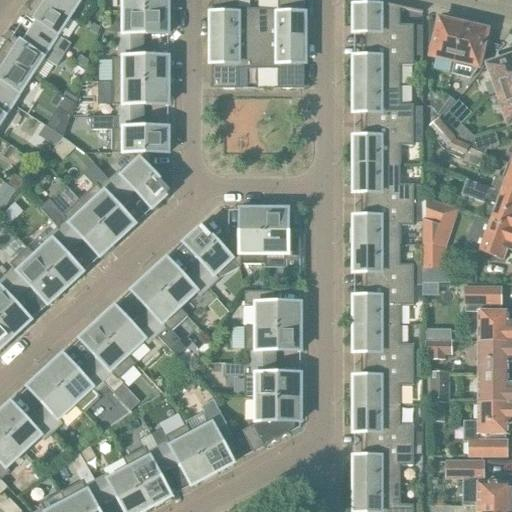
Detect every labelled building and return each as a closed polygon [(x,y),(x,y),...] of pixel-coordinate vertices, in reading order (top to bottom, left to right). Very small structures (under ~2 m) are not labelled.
[(70,18),(41,0),(33,0),(27,10),(30,12),(26,18),(36,24),(30,34),(51,48),(64,56),(71,45),(58,36),(70,18)] [(41,0),(70,18),(81,0),(41,0)] [(124,0),(124,12),(168,12),(168,0),(124,0)] [(211,0),(212,14),(211,14),(211,40),(258,40),(258,5),(238,5),(237,0),(211,0)] [(277,0),(278,5),(258,5),(258,40),(305,40),(305,14),(304,14),(304,0),(277,0)] [(354,33),(366,33),(366,46),(413,45),(413,25),(400,24),(400,8),(402,9),(403,8),(369,0),(350,0),(351,26),(354,26),(354,33)] [(124,34),(118,34),(118,47),(143,47),(143,36),(168,35),(168,12),(124,12),(124,34)] [(455,62),(463,26),(439,20),(431,56),(455,62)] [(98,36),(100,28),(94,24),(89,31),(97,36),(98,36)] [(413,25),(413,45),(423,45),(423,25),(413,25)] [(463,26),(455,62),(478,67),(484,43),(489,44),(492,33),(486,32),(487,31),(463,26)] [(30,34),(23,44),(13,37),(10,43),(7,41),(0,51),(0,56),(32,77),(43,59),(56,68),(64,56),(51,48),(30,34)] [(258,70),(258,40),(211,40),(211,65),(212,65),(212,90),(238,90),(238,70),(258,70)] [(305,65),(305,40),(258,40),(258,70),(278,70),(278,90),(304,90),(304,65),(305,65)] [(354,65),(351,65),(351,86),(400,85),(400,65),(413,65),(413,56),(413,45),(366,46),(366,58),(354,58),(354,65)] [(413,45),(413,56),(423,56),(423,45),(413,45)] [(118,59),(112,59),(112,83),(168,83),(168,59),(143,59),(143,47),(118,47),(118,59)] [(0,97),(13,106),(32,77),(0,56),(0,97)] [(86,71),(89,62),(88,61),(80,56),(76,63),(76,64),(86,71)] [(511,58),(489,66),(499,95),(511,90),(511,58)] [(112,106),(118,106),(118,118),(143,118),(143,106),(168,106),(168,83),(112,83),(112,106)] [(354,113),(365,113),(365,126),(413,125),(413,107),(413,105),(400,104),(400,85),(351,86),(351,106),(354,106),(354,113)] [(70,88),(64,97),(65,98),(75,105),(79,94),(70,88)] [(511,90),(499,95),(509,124),(511,123),(511,90)] [(443,103),(433,93),(431,93),(431,108),(436,113),(443,104),(443,103)] [(0,125),(13,106),(0,97),(0,125)] [(58,109),(46,128),(53,132),(63,139),(71,117),(75,105),(65,98),(58,109)] [(451,111),(443,103),(443,104),(436,113),(440,119),(443,122),(449,113),(451,111)] [(413,107),(413,125),(423,125),(423,107),(413,107)] [(449,113),(443,122),(453,133),(462,125),(449,113)] [(91,118),(91,131),(112,131),(112,154),(168,154),(168,130),(143,130),(143,118),(118,118),(91,118)] [(468,149),(471,141),(462,144),(453,133),(443,122),(440,119),(431,128),(444,142),(451,149),(466,155),(465,157),(478,161),(481,154),(468,149)] [(354,145),(351,145),(351,165),(400,165),(400,145),(413,146),(413,144),(413,125),(365,126),(365,138),(354,138),(354,145)] [(413,125),(413,144),(423,144),(423,125),(413,125)] [(462,125),(453,133),(462,144),(471,141),(476,139),(462,125)] [(53,132),(47,142),(56,148),(63,139),(53,132)] [(476,139),(471,141),(468,149),(481,154),(484,147),(498,142),(495,134),(476,139)] [(448,165),(439,156),(434,162),(442,170),(448,165)] [(123,177),(119,173),(110,181),(126,199),(135,191),(152,210),(167,196),(171,193),(161,182),(160,183),(140,161),(123,177)] [(511,165),(511,166),(511,165),(511,164),(509,163),(504,178),(498,176),(493,190),(478,185),(511,197),(511,165)] [(354,193),(365,193),(365,205),(413,205),(413,186),(413,185),(400,185),(400,165),(351,165),(351,186),(354,186),(354,193)] [(25,182),(15,176),(8,186),(16,191),(25,182)] [(97,184),(80,201),(117,242),(135,226),(118,207),(126,199),(110,181),(101,189),(97,184)] [(479,219),(487,222),(491,223),(511,230),(511,197),(476,184),(470,200),(484,205),(479,219)] [(6,185),(0,193),(0,208),(3,210),(16,191),(8,186),(6,185)] [(413,186),(413,205),(423,205),(423,186),(413,186)] [(424,221),(440,227),(445,213),(447,206),(424,198),(424,221)] [(74,247),(83,239),(100,258),(117,242),(100,223),(80,201),(62,217),(49,202),(40,210),(58,229),(74,247)] [(15,203),(1,216),(10,225),(23,213),(15,203)] [(354,224),(351,224),(351,245),(400,245),(400,226),(413,226),(413,223),(413,205),(365,205),(365,218),(354,217),(354,224)] [(413,205),(413,223),(423,223),(423,221),(423,220),(423,205),(413,205)] [(240,236),(228,236),(228,255),(240,268),(241,268),(241,265),(264,265),(264,211),(240,211),(240,236)] [(288,236),(288,211),(264,211),(264,265),(264,255),(287,255),(287,273),(299,273),(299,261),(300,261),(300,236),(288,236)] [(487,222),(479,219),(476,218),(465,247),(503,261),(507,250),(511,252),(511,230),(491,223),(487,222)] [(424,221),(423,221),(423,223),(423,266),(423,270),(423,273),(445,273),(445,244),(435,241),(440,227),(424,221)] [(184,244),(201,263),(193,271),(209,289),(219,280),(215,275),(232,260),(240,269),(240,268),(228,255),(212,238),(202,227),(199,230),(184,244)] [(51,243),(36,258),(65,290),(83,274),(66,255),(74,247),(58,229),(47,239),(51,243)] [(354,273),(365,273),(365,285),(413,285),(413,266),(413,265),(400,265),(400,245),(351,245),(351,266),(354,266),(354,273)] [(13,262),(17,267),(6,277),(22,295),(31,287),(48,306),(65,290),(36,258),(27,249),(13,262)] [(184,279),(167,260),(150,276),(188,317),(189,316),(181,307),(197,293),(201,297),(209,289),(193,271),(184,279)] [(413,285),(423,285),(423,284),(423,273),(423,270),(423,266),(413,266),(413,285)] [(170,351),(180,342),(172,332),(188,317),(150,276),(132,292),(149,311),(141,319),(157,337),(170,351)] [(0,283),(0,282),(0,323),(13,338),(31,322),(14,303),(22,295),(6,277),(0,283)] [(438,284),(423,284),(423,295),(438,295),(438,284)] [(354,304),(351,304),(351,325),(400,325),(400,306),(413,306),(413,285),(365,285),(365,298),(354,298),(354,304)] [(478,313),(478,343),(511,343),(511,322),(509,322),(508,312),(500,312),(500,306),(502,306),(502,289),(465,289),(464,306),(465,306),(465,313),(478,313)] [(256,328),(244,328),(300,329),(300,305),(275,305),(275,292),(244,292),(244,306),(256,306),(256,328)] [(132,327),(115,308),(98,324),(135,366),(137,364),(129,355),(145,341),(149,345),(157,337),(141,319),(132,327)] [(0,350),(13,338),(0,323),(0,350)] [(89,367),(105,385),(114,394),(124,385),(120,380),(135,366),(98,324),(80,341),(97,359),(89,367)] [(354,353),(365,353),(365,365),(413,365),(413,353),(413,345),(400,345),(400,325),(351,325),(351,346),(354,346),(354,353)] [(232,328),(232,339),(244,339),(244,352),(251,352),(251,364),(275,364),(275,353),(300,353),(300,329),(244,328),(237,328),(232,328)] [(451,355),(451,343),(425,343),(425,355),(432,355),(432,361),(443,361),(443,355),(451,355)] [(511,343),(478,343),(479,374),(508,374),(508,364),(511,364),(511,343)] [(413,353),(413,365),(423,365),(423,353),(413,353)] [(80,375),(63,356),(46,372),(75,405),(83,413),(83,414),(102,397),(97,392),(105,385),(89,367),(80,375)] [(251,376),(244,376),(244,399),(300,400),(300,376),(275,376),(275,364),(251,364),(251,376)] [(354,385),(351,385),(351,406),(400,405),(400,386),(413,386),(413,378),(413,365),(365,365),(365,377),(354,377),(354,385)] [(413,365),(413,378),(423,378),(423,365),(413,365)] [(28,389),(45,407),(36,415),(53,433),(63,424),(59,420),(75,405),(46,372),(28,389)] [(431,373),(431,405),(445,405),(445,403),(448,403),(448,374),(431,373)] [(479,374),(479,405),(499,405),(511,405),(511,383),(508,384),(508,374),(479,374)] [(256,424),(241,432),(252,454),(289,434),(289,423),(300,423),(300,400),(244,399),(244,400),(256,400),(256,424)] [(28,423),(11,404),(0,414),(0,427),(23,453),(41,437),(45,441),(53,433),(36,415),(28,423)] [(413,425),(400,425),(400,405),(351,406),(351,426),(354,427),(354,433),(366,433),(366,446),(413,445),(413,433),(413,425)] [(445,405),(431,405),(431,423),(444,423),(445,405)] [(511,405),(499,405),(479,405),(479,422),(463,422),(463,443),(468,443),(468,457),(481,457),(507,457),(508,442),(505,442),(505,436),(508,436),(508,426),(511,425),(511,405)] [(186,426),(212,476),(233,464),(221,442),(232,436),(220,415),(209,421),(211,426),(192,436),(186,426)] [(165,437),(168,443),(157,448),(169,470),(179,465),(191,487),(212,476),(186,426),(165,437)] [(0,480),(1,481),(7,488),(1,481),(11,472),(7,468),(23,453),(0,427),(0,480)] [(413,433),(413,445),(423,445),(423,433),(413,433)] [(354,465),(351,465),(351,486),(400,485),(400,466),(413,466),(413,445),(366,446),(366,458),(354,458),(354,465)] [(85,464),(95,458),(89,447),(88,448),(80,453),(85,464)] [(147,454),(144,449),(123,460),(150,509),(171,498),(159,476),(169,470),(157,448),(147,454)] [(109,481),(107,476),(95,482),(107,504),(117,498),(124,511),(144,511),(150,509),(123,460),(128,471),(109,481)] [(463,482),(462,508),(496,508),(496,511),(510,511),(511,484),(498,484),(492,479),(488,483),(485,483),(485,463),(445,463),(445,482),(463,482)] [(82,482),(61,493),(71,511),(97,511),(96,509),(107,504),(95,482),(85,487),(82,482)] [(354,511),(413,511),(414,505),(400,505),(400,485),(351,486),(351,506),(354,506),(354,511)] [(44,509),(39,511),(71,511),(61,493),(41,504),(44,509)] [(9,511),(16,506),(9,500),(0,509),(3,511),(9,511)]
